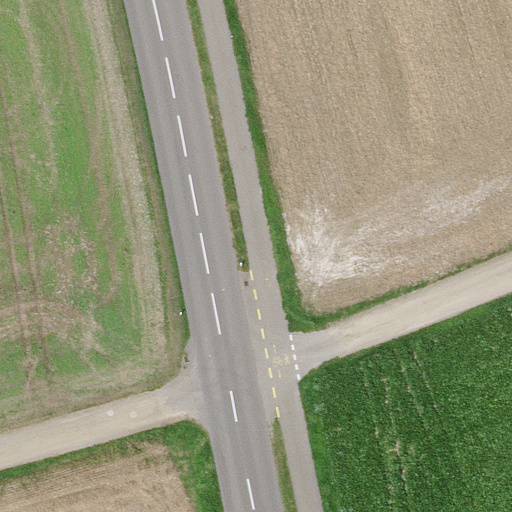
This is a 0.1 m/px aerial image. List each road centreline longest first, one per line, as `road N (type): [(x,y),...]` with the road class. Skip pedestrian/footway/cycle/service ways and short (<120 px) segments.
road 1 (track): [(511,277),(238,392),(0,459)]
road 2 (tertiary): [(261,511),(155,0)]
